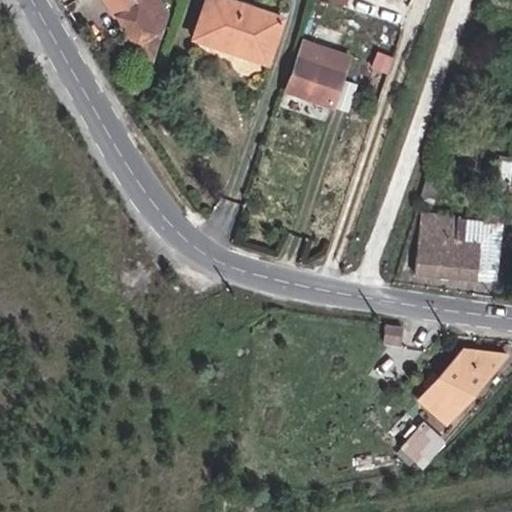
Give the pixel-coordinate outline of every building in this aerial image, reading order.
[(107,0),(149,68),(168,15),(158,0),(107,0)] [(206,0),(195,36),(234,49),(250,4),(237,0),(206,0)] [(250,4),(234,49),(267,60),(282,15),(250,4)] [(288,88),(331,103),(347,55),(304,41),(288,88)] [(420,199),(433,203),(444,167),(432,164),(420,199)] [(502,221),(508,179),(493,176),(486,218),(502,221)] [(414,270),(476,276),(480,238),(457,235),(459,216),(421,212),(414,270)] [(480,238),(476,276),(493,278),(502,221),(486,218),(459,216),(457,235),(480,238)] [(450,426),(502,360),(468,334),(417,400),(450,426)] [(423,418),(400,446),(424,466),(447,437),(423,418)]
